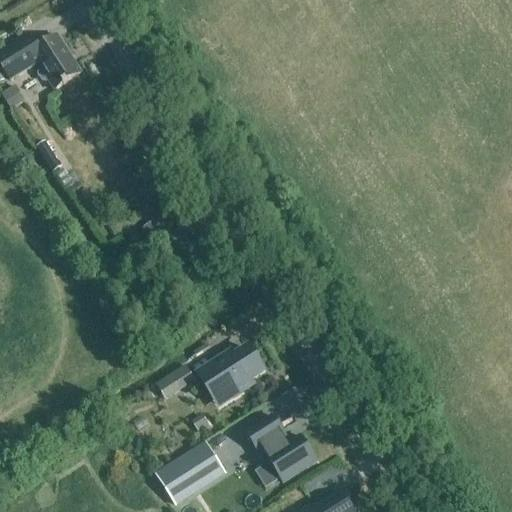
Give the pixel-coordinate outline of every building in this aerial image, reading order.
[(0,66),(10,82),(37,65),(41,71),(39,73),(38,76),(42,82),(45,83),(48,82),(54,92),(81,75),(57,37),(38,49),(31,37),(0,56),(0,66)] [(45,145),(36,151),(43,160),(53,175),(61,170),(45,145)] [(63,171),(56,176),(67,192),(74,187),(63,171)] [(227,364),(224,360),(199,377),(215,402),(229,394),(233,399),(252,387),(249,381),(262,373),(248,351),(227,364)] [(316,463),(300,438),(287,447),(282,440),(285,438),(272,418),(245,435),(258,455),(262,453),(283,485),(316,463)] [(203,448),(156,478),(173,505),(220,475),(203,448)] [(352,511),(341,494),(316,509),(314,507),(306,511),(352,511)]
